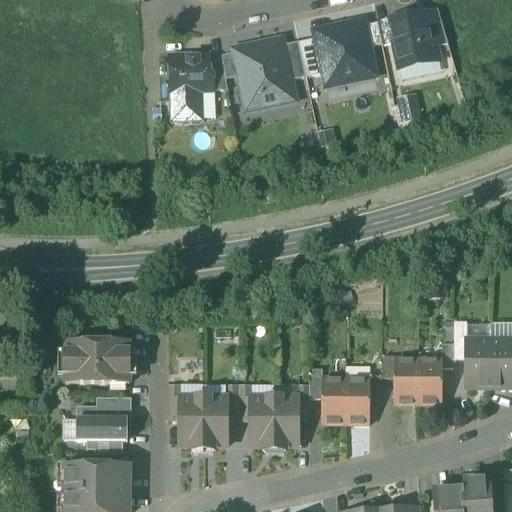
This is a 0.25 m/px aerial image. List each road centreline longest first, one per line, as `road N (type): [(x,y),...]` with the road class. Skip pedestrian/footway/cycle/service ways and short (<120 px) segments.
road 1 (primary): [(511,185),(295,251),(130,268),(0,270)]
road 2 (residential): [(511,431),(426,462),(240,501)]
road 3 (residential): [(171,0),(188,17),(229,20),(327,0)]
